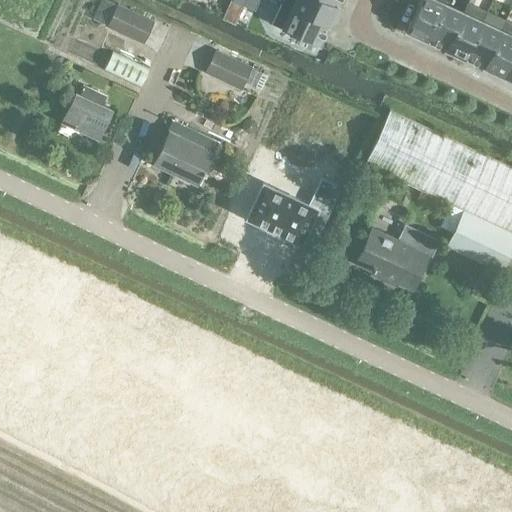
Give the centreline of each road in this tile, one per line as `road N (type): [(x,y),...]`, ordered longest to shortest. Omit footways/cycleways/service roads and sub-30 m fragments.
road 1 (unclassified): [(511,420),(0,179)]
road 2 (residential): [(370,0),(357,31),(511,106)]
